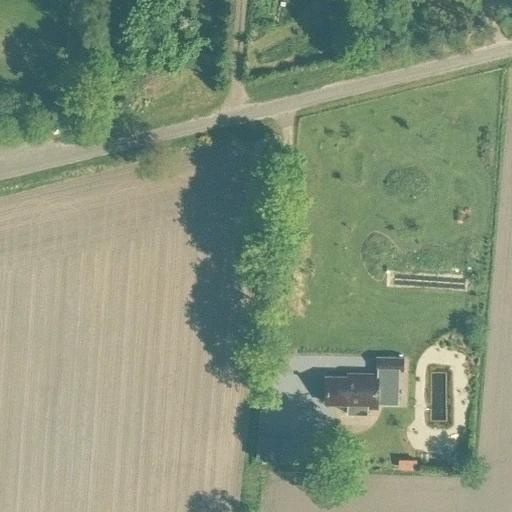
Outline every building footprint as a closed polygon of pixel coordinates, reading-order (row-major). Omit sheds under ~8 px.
[(377,357),(377,369),(378,369),(399,370),(403,370),(404,357),(377,357)] [(326,376),(325,403),(347,403),(347,414),(368,414),(368,407),(378,407),(378,404),(378,394),(399,395),(399,370),(378,369),(378,374),(358,373),(358,376),(348,376),(326,376)] [(356,458),(392,459),(392,437),(357,436),(356,458)] [(309,463),(311,439),(282,437),(280,461),(309,463)] [(393,467),(416,467),(416,457),(393,456),(393,467)]
